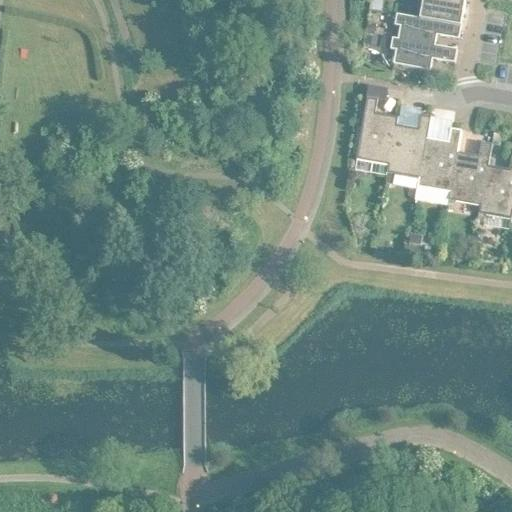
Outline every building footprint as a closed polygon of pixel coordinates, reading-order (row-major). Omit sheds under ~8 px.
[(373,0),(373,7),(385,8),(386,0),(373,0)] [(428,0),(425,16),(425,17),(465,24),(468,6),(462,5),(463,0),(467,0),(469,0),(428,0)] [(405,23),(403,37),(438,43),(440,32),(462,36),(463,36),(465,24),(425,17),(425,16),(423,15),(423,16),(401,12),(399,23),(400,23),(400,22),(405,23)] [(370,24),(369,31),(378,32),(379,25),(370,24)] [(369,32),(367,43),(380,45),(382,34),(369,32)] [(403,37),(396,35),(394,46),(395,47),(396,46),(401,47),(398,61),(398,60),(398,61),(434,68),(434,67),(436,56),(458,59),(457,60),(459,60),(461,47),(438,43),(403,37)] [(384,36),(382,44),(393,46),(395,38),(384,36)] [(385,161),(392,163),(393,163),(400,123),(402,115),(400,115),(378,111),(381,98),(382,97),(371,95),(369,107),(367,116),(360,157),(361,157),(362,156),(385,160),(385,161)] [(400,171),(423,175),(430,137),(431,137),(435,115),(424,113),(424,114),(425,114),(422,127),(400,123),(393,163),(392,163),(391,171),(400,172),(400,171)] [(431,185),(454,189),(461,151),(465,128),(455,126),(454,128),(455,128),(453,141),(431,137),(430,137),(423,175),(421,184),(431,186),(431,185)] [(498,129),(497,138),(504,140),(506,131),(498,129)] [(461,198),(483,202),(484,202),(491,164),(492,164),(496,142),(485,140),(485,141),(486,141),(483,155),(461,151),(454,189),(452,198),(461,199),(461,198)] [(484,202),(483,202),(482,211),(491,213),(491,212),(511,215),(511,167),(492,164),(491,164),(484,202)] [(414,232),(411,251),(423,253),(427,234),(414,232)]
